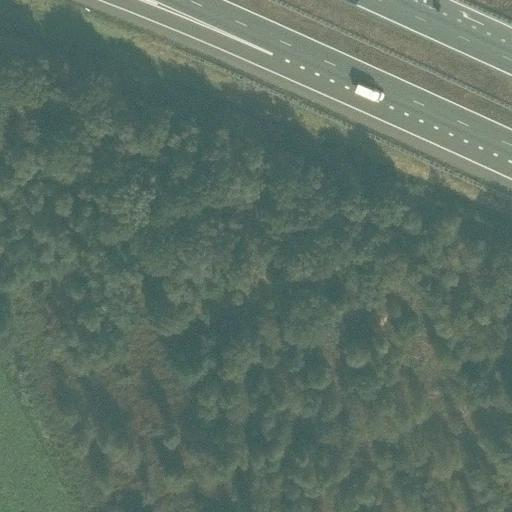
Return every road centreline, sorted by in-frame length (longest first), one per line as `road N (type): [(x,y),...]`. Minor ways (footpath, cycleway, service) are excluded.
road 1 (motorway): [(277,40),(511,145)]
road 2 (motorway): [(511,61),(375,0)]
road 3 (motorway): [(143,0),(277,40)]
